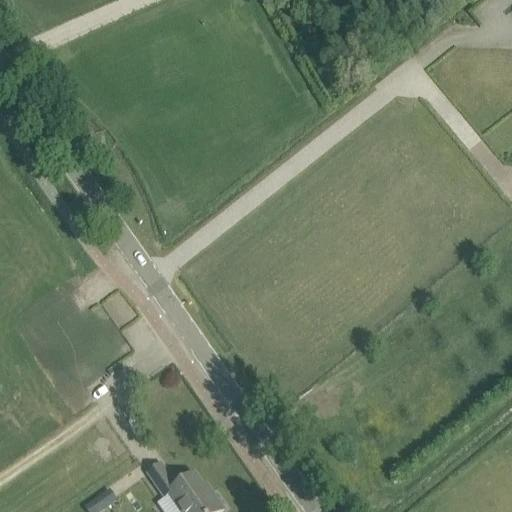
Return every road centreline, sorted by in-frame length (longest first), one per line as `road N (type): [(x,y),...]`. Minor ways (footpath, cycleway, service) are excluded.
road 1 (tertiary): [(315,511),(0,64)]
road 2 (unknown): [(148,275),(410,67),(511,177)]
